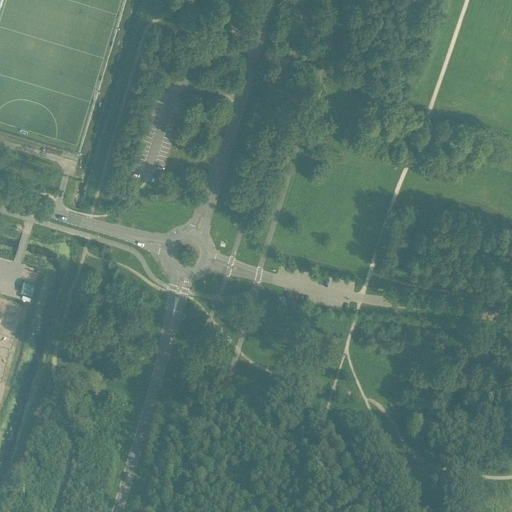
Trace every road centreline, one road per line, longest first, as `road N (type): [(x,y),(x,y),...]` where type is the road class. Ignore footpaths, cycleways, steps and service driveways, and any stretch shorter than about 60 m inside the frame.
road 1 (unknown): [(26,231),(73,238),(91,256),(190,297),(248,362),(379,404),(414,460),(443,474),(511,475)]
road 2 (unknown): [(54,511),(70,441),(53,360),(90,224)]
road 3 (unclassified): [(511,320),(258,276)]
road 4 (unknown): [(176,0),(145,27),(90,224)]
road 5 (unclassified): [(213,185),(270,0)]
road 6 (tertiary): [(116,511),(166,345)]
